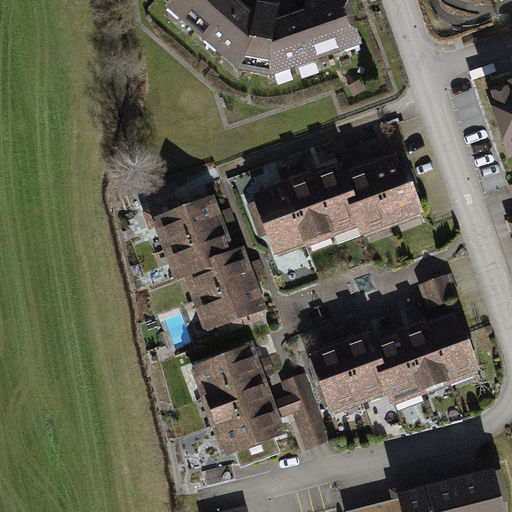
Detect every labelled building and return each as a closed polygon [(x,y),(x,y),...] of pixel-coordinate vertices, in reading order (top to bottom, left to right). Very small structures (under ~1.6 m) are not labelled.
[(165,0),(164,4),(241,72),(266,77),(362,42),(346,0),(305,0),(305,6),(275,16),(278,1),(270,0),(255,0),(253,12),(245,5),(240,0),(165,0)] [(511,80),(489,89),(511,154),(511,80)] [(433,218),(409,154),(383,164),(407,228),(433,218)] [(407,228),(383,164),(351,175),(372,230),(376,239),(407,228)] [(372,230),(351,175),(348,165),(320,176),(344,240),(372,230)] [(344,240),(320,176),(291,187),(315,251),(344,240)] [(315,251),(291,187),(260,198),(285,263),(315,251)] [(169,253),(236,229),(225,200),(159,224),(169,253)] [(191,278),(247,258),(236,229),(169,253),(180,282),(191,278)] [(191,278),(202,307),(266,284),(255,255),(247,258),(191,278)] [(457,282),(425,291),(432,317),(464,309),(457,282)] [(266,284),(202,307),(212,335),(276,312),(266,284)] [(491,379),(469,315),(439,326),(462,389),(491,379)] [(462,389),(439,326),(413,335),(435,398),(462,389)] [(401,396),(383,345),(379,335),(348,346),(369,407),(401,396)] [(435,398),(413,335),(383,345),(401,396),(405,409),(435,398)] [(369,407),(348,346),(317,357),(338,418),(369,407)] [(272,382),(261,351),(199,375),(211,405),(272,382)] [(335,446),(310,379),(287,388),(312,455),(335,446)] [(283,409),(272,382),(211,405),(221,433),(283,409)] [(294,438),(283,409),(221,433),(232,461),(294,438)] [(504,511),(494,468),(397,492),(399,499),(347,511),(504,511)]
